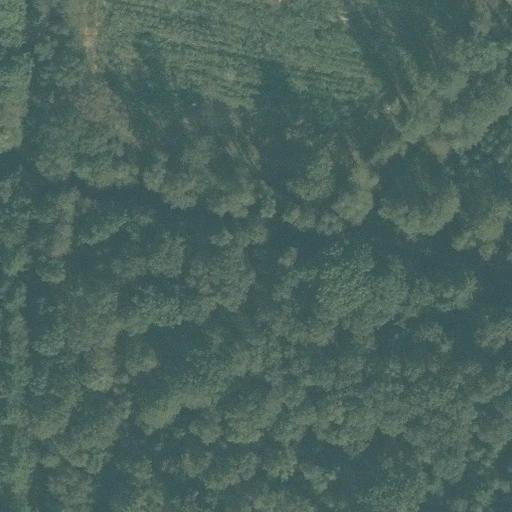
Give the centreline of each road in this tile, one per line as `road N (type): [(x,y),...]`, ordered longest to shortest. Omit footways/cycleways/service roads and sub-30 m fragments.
road 1 (track): [(41,511),(26,152)]
road 2 (track): [(26,152),(355,225)]
road 3 (track): [(355,225),(511,0)]
road 4 (track): [(355,225),(511,256)]
road 5 (track): [(26,152),(21,0)]
